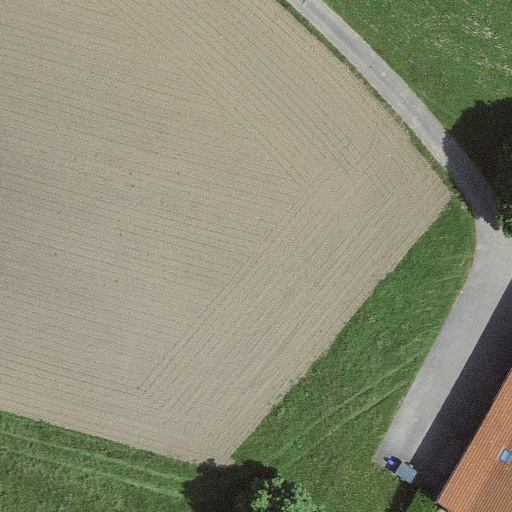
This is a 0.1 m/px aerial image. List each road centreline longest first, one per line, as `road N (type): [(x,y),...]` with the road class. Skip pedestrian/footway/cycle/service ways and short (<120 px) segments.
road 1 (track): [(0,437),(186,488),(221,492),(249,484),(451,337),(501,263)]
road 2 (residential): [(501,263),(470,181),(370,65),(300,0)]
